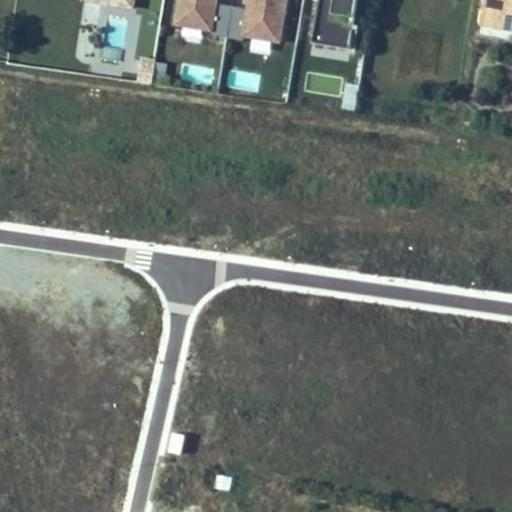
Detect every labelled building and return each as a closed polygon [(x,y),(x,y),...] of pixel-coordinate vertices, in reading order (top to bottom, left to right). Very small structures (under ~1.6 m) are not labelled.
[(172,0),(170,15),(272,33),(277,0),(242,0),(242,3),(225,0),(172,0)] [(311,0),(306,34),(344,41),(350,0),(311,0)] [(511,0),(472,0),(469,21),(511,28),(511,0)] [(145,77),(164,80),(166,64),(147,61),(145,77)] [(335,103),(347,105),(352,80),(339,77),(335,103)]
